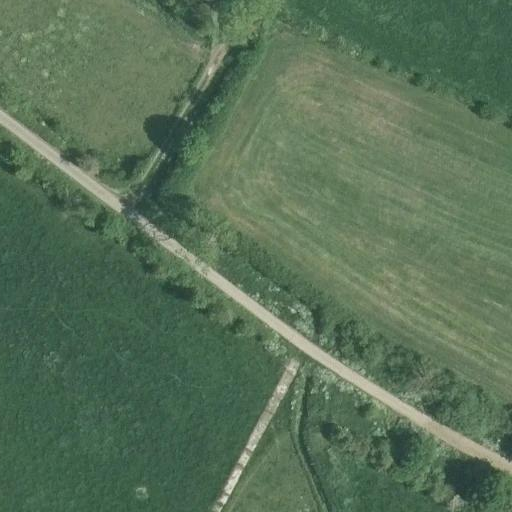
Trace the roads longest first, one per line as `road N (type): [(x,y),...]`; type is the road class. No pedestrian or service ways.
road 1 (unclassified): [(417,416),(319,356),(0,116)]
road 2 (track): [(304,345),(217,511)]
